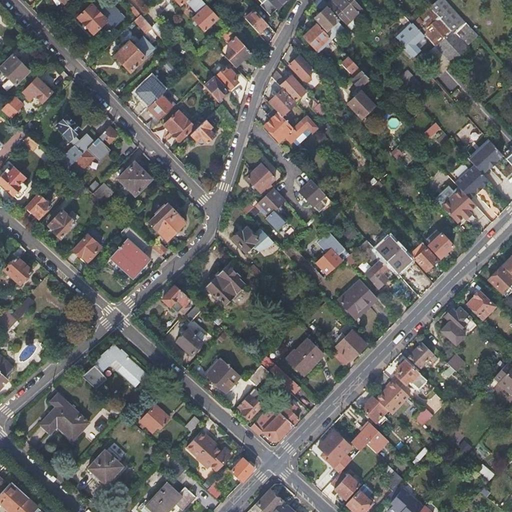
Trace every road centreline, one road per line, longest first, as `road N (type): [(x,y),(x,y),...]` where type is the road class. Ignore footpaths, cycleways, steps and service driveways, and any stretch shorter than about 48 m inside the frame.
road 1 (residential): [(511,222),(274,464)]
road 2 (residential): [(12,0),(216,216)]
road 3 (residential): [(304,0),(256,87),(216,216)]
road 4 (residential): [(274,464),(115,316)]
road 5 (residential): [(0,212),(115,316)]
road 6 (residential): [(115,316),(0,416)]
road 7 (residential): [(216,216),(201,241),(115,316)]
